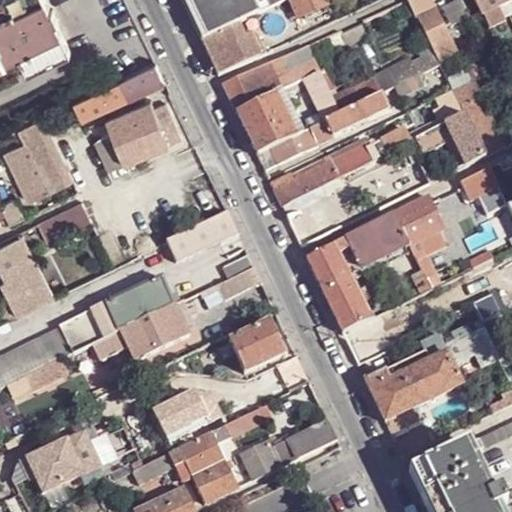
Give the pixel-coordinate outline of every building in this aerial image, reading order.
[(45,0),(0,0),(0,16),(2,19),(19,54),(28,73),(71,52),(56,22),(59,21),(53,10),(51,11),(45,0)] [(182,0),(203,43),(238,23),(289,1),(291,0),(182,0)] [(326,0),(291,0),(289,1),(298,20),(329,6),(326,0)] [(446,29),(438,13),(431,0),(410,0),(408,1),(416,17),(428,42),(433,52),(453,42),(446,29)] [(461,0),(438,13),(446,29),(469,17),(461,0)] [(511,0),(476,0),(489,27),(511,15),(511,0)] [(408,1),(393,7),(401,24),(416,17),(408,1)] [(0,63),(19,54),(2,19),(0,20),(0,63)] [(203,43),(219,77),(267,55),(257,32),(244,38),(238,23),(203,43)] [(438,62),(433,52),(428,42),(413,49),(418,61),(412,64),(418,78),(419,78),(441,68),(438,62)] [(458,51),(453,42),(433,52),(438,62),(458,51)] [(268,65),(281,92),(293,86),(290,78),(304,71),(295,53),(268,65)] [(85,97),(94,116),(165,83),(157,64),(85,97)] [(373,79),(381,96),(382,96),(395,90),(418,78),(412,64),(373,79)] [(223,86),(237,115),(275,96),(281,92),(268,65),(223,86)] [(290,78),(293,86),(304,81),(318,75),(314,66),(304,71),(290,78)] [(325,71),(318,75),(324,87),(331,83),(325,71)] [(453,92),(460,107),(479,98),(467,74),(449,83),(453,92)] [(304,81),(323,124),(338,117),(330,101),(327,94),(324,87),(318,75),(304,81)] [(395,90),(399,98),(414,92),(422,89),(423,88),(419,78),(418,78),(395,90)] [(381,96),(373,79),(330,101),(338,117),(381,96)] [(324,87),(327,94),(334,91),(331,83),(324,87)] [(453,92),(438,100),(449,124),(465,117),(460,107),(453,92)] [(237,115),(257,156),(263,153),(295,137),(275,96),(237,115)] [(274,155),(279,166),(318,147),(318,145),(389,112),(382,96),(381,96),(338,117),(323,124),(295,137),(263,153),(266,159),(274,155)] [(85,97),(75,103),(83,121),(94,116),(85,97)] [(479,98),(460,107),(465,117),(486,159),(511,145),(511,128),(498,136),(479,98)] [(152,99),(108,120),(111,130),(126,164),(170,144),(156,108),(152,99)] [(167,104),(156,108),(170,144),(182,138),(167,104)] [(453,144),(466,168),(485,159),(486,159),(465,117),(449,124),(425,137),(425,138),(417,142),(424,157),(446,147),(453,144)] [(29,199),(73,178),(42,118),(19,129),(25,142),(5,152),(29,199)] [(383,160),(412,145),(404,127),(364,147),(366,151),(370,149),(373,153),(378,150),(383,160)] [(111,170),(126,164),(111,130),(97,141),(111,170)] [(453,144),(446,147),(458,172),(466,168),(453,144)] [(331,163),(339,180),(373,163),(368,154),(366,151),(364,147),(331,163)] [(383,160),(378,150),(373,153),(368,154),(373,163),(374,164),(383,160)] [(395,179),(421,166),(414,151),(388,164),(395,179)] [(331,163),(329,161),(285,182),(286,186),(331,163)] [(339,180),(331,163),(286,186),(279,188),(274,191),(282,208),(339,180)] [(367,192),(377,212),(389,206),(430,186),(421,166),(395,179),(367,192)] [(467,197),(497,183),(489,169),(460,183),(467,197)] [(279,188),(286,186),(285,182),(272,187),(274,191),(279,188)] [(394,216),(411,248),(446,230),(431,198),(394,216)] [(326,199),(287,219),(302,249),(342,229),(326,199)] [(83,200),(26,231),(32,242),(60,227),(60,229),(89,214),(83,200)] [(20,205),(7,212),(13,225),(26,218),(20,205)] [(0,231),(13,225),(7,212),(0,215),(0,231)] [(167,244),(176,264),(239,235),(229,214),(167,244)] [(394,216),(345,241),(360,273),(411,248),(394,216)] [(39,265),(24,237),(17,240),(30,269),(39,265)] [(0,266),(4,275),(7,281),(1,283),(9,300),(18,316),(56,298),(39,265),(30,269),(17,240),(0,248),(0,266)] [(345,241),(332,248),(348,279),(360,273),(345,241)] [(308,261),(340,328),(342,333),(370,320),(367,316),(348,279),(332,248),(308,261)] [(478,268),(493,261),(489,251),(473,259),(478,268)] [(225,268),(230,279),(253,269),(255,268),(249,255),(225,268)] [(229,293),(232,298),(260,285),(253,269),(230,279),(225,282),(229,293)] [(422,273),(412,277),(418,289),(421,296),(431,290),(422,273)] [(104,305),(117,334),(121,332),(175,307),(174,304),(171,297),(162,278),(104,305)] [(223,296),(229,293),(225,282),(218,285),(223,296)] [(421,296),(418,289),(389,302),(392,309),(421,296)] [(177,294),(171,297),(174,304),(180,301),(177,294)] [(9,300),(0,304),(0,313),(5,323),(18,316),(9,300)] [(107,339),(94,346),(102,363),(129,350),(136,363),(190,338),(177,310),(186,306),(184,302),(175,307),(121,332),(117,334),(107,339)] [(61,332),(0,361),(0,390),(24,379),(61,361),(74,355),(89,348),(94,346),(107,339),(117,334),(104,305),(59,327),(61,332)] [(269,325),(230,343),(245,375),(284,357),(269,325)] [(483,328),(469,335),(485,368),(499,361),(483,328)] [(481,370),(485,368),(469,335),(428,355),(432,362),(447,355),(453,368),(475,356),(481,370)] [(453,368),(447,355),(432,362),(399,378),(390,382),(385,373),(366,383),(387,425),(416,410),(463,386),(453,368)] [(61,361),(24,379),(32,394),(69,376),(61,361)] [(395,368),(385,373),(390,382),(399,378),(395,368)] [(491,409),(494,416),(511,406),(511,393),(504,398),(506,402),(491,409)] [(191,397),(160,413),(174,441),(205,425),(208,430),(222,423),(216,409),(202,417),(191,397)] [(416,410),(387,425),(392,437),(422,421),(416,410)] [(262,424),(257,412),(212,436),(217,447),(262,424)] [(289,442),(298,461),(338,442),(329,423),(289,442)] [(511,424),(477,441),(482,451),(511,436),(511,424)] [(84,435),(65,443),(71,454),(89,446),(84,435)] [(212,436),(180,451),(170,456),(176,471),(187,465),(193,480),(226,464),(217,447),(212,436)] [(241,455),(245,462),(272,449),(268,442),(241,455)] [(289,442),(272,449),(281,469),(298,461),(289,442)] [(65,443),(27,462),(21,465),(30,485),(36,482),(43,496),(100,468),(89,446),(71,454),(65,443)] [(470,445),(415,471),(434,511),(502,511),(501,510),(495,496),(478,462),(474,453),(470,445)] [(272,449),(245,462),(253,482),(281,469),(272,449)] [(478,462),(482,460),(477,451),(474,453),(478,462)] [(139,472),(146,486),(166,476),(176,471),(170,456),(139,472)] [(239,490),(226,464),(193,480),(205,506),(239,490)] [(195,511),(185,489),(143,510),(143,511),(195,511)] [(502,493),(495,496),(501,510),(508,507),(502,493)]
